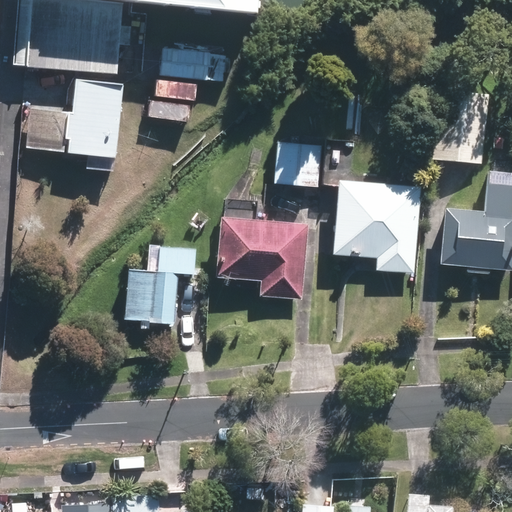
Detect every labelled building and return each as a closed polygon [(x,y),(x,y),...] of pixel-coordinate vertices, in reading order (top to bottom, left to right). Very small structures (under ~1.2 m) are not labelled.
[(24,0),(19,63),(33,64),(38,0),(24,0)] [(130,0),(38,0),(33,64),(124,72),(130,0)] [(150,0),(268,12),(269,0),(150,0)] [(232,53),(169,44),(165,74),(229,82),(232,53)] [(129,82),(82,77),(79,111),(75,111),(72,136),(76,136),(74,151),(122,155),(129,82)] [(203,84),(160,78),(155,116),(197,122),(203,84)] [(492,90),(441,84),(433,154),(484,160),(492,90)] [(73,111),(36,107),(31,145),(68,150),(73,111)] [(324,140),(282,137),(278,179),(321,182),(324,140)] [(511,265),(511,167),(493,166),(489,206),(451,202),(445,258),(468,260),(467,267),(492,270),(493,264),(511,265)] [(418,270),(425,182),(342,175),(336,250),(380,253),(379,266),(418,270)] [(305,295),(312,219),(227,210),(221,271),(265,275),(264,291),(305,295)] [(178,319),(183,268),(198,269),(200,245),(156,242),(154,265),(133,263),(129,313),(146,314),(145,325),(153,325),(154,317),(178,319)] [(455,511),(456,500),(432,498),(433,491),(411,489),(409,511),(455,511)] [(49,511),(163,511),(163,490),(115,492),(115,497),(66,499),(66,510),(49,511)] [(383,511),(374,511),(375,502),(351,500),(350,508),(331,507),(330,511),(383,511)]
